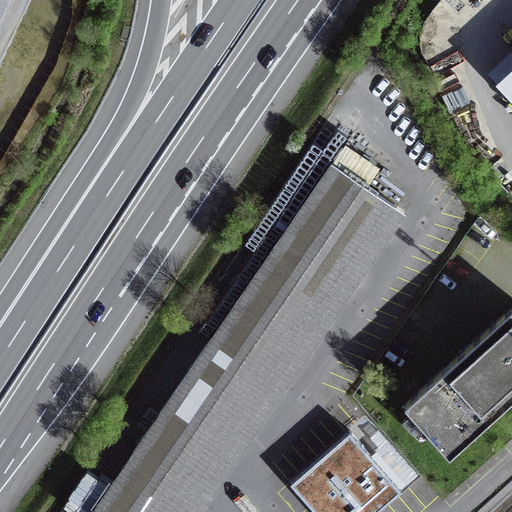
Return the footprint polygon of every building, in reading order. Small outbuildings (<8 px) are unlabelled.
[(511,64),(496,79),(511,96),(511,64)] [(180,511),(393,203),(332,161),(90,511),(180,511)] [(434,277),(462,214),(433,201),(405,264),(434,277)] [(511,395),(511,306),(405,402),(450,452),(511,395)] [(373,511),(401,488),(350,430),(291,481),(317,511),(373,511)]
